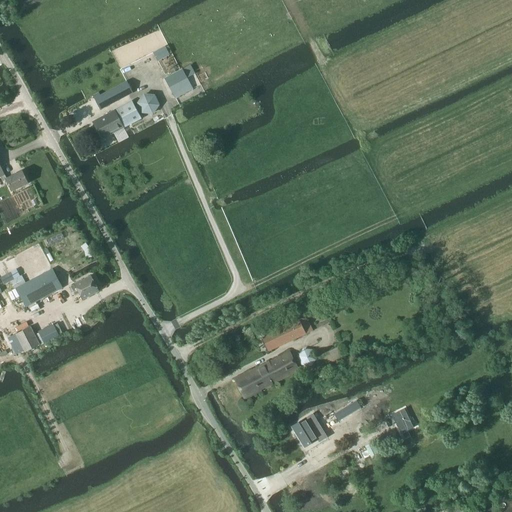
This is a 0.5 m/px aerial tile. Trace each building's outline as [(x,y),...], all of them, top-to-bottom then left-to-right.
[(184,69),(170,77),(166,79),(177,98),(195,89),(184,69)] [(95,95),(96,98),(102,109),(133,93),(127,81),(101,95),(99,93),(95,95)] [(154,95),(143,95),(137,103),(142,114),(152,114),(158,106),(154,95)] [(133,101),(114,111),(123,128),(142,118),(141,116),(133,101)] [(113,111),(94,121),(103,139),(113,133),(118,144),(128,138),(123,128),(113,111)] [(23,170),(6,178),(3,180),(5,184),(9,182),(13,191),(29,183),(23,170)] [(16,289),(18,292),(26,307),(62,288),(52,270),(16,289)] [(97,286),(92,276),(72,286),(77,295),(81,293),(84,300),(100,292),(99,290),(100,289),(98,285),(97,286)] [(301,320),(263,338),(262,338),(269,353),(302,337),(307,334),(301,320)] [(27,329),(17,335),(26,353),(41,345),(31,327),(27,329)] [(344,345),(321,356),(325,365),(348,354),(348,352),(344,345)] [(290,352),(252,371),(261,389),(300,370),(290,352)] [(252,371),(235,379),(245,399),(261,391),(261,389),(252,371)] [(339,414),(341,416),(346,413),(341,407),(333,412),(335,416),(339,414)] [(306,419),(293,427),(305,447),(308,446),(310,445),(318,439),(318,438),(328,432),(328,431),(340,423),(335,416),(333,412),(332,411),(310,425),(306,419)]
